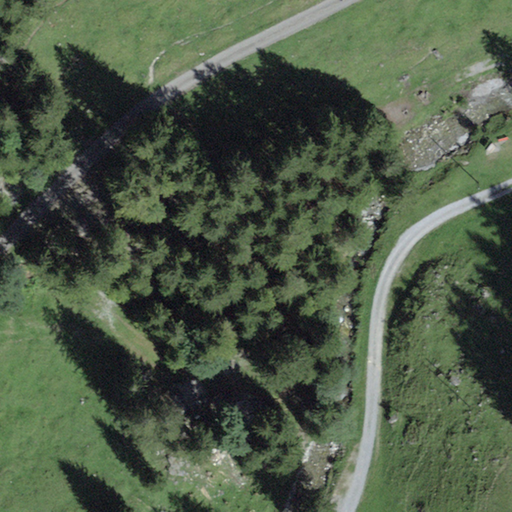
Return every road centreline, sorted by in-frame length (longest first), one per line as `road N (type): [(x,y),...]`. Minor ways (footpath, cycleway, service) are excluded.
road 1 (track): [(342,0),(133,118),(0,248)]
road 2 (track): [(365,449),(376,312),(400,249),(447,212),(511,186)]
